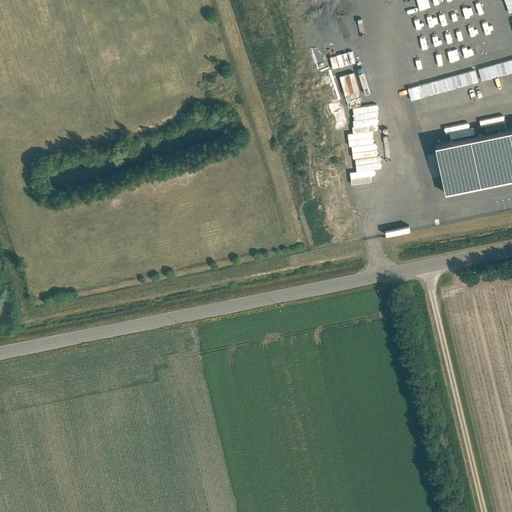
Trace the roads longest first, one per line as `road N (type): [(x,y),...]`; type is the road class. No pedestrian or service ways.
road 1 (residential): [(511,251),(0,353)]
road 2 (track): [(488,511),(431,268)]
